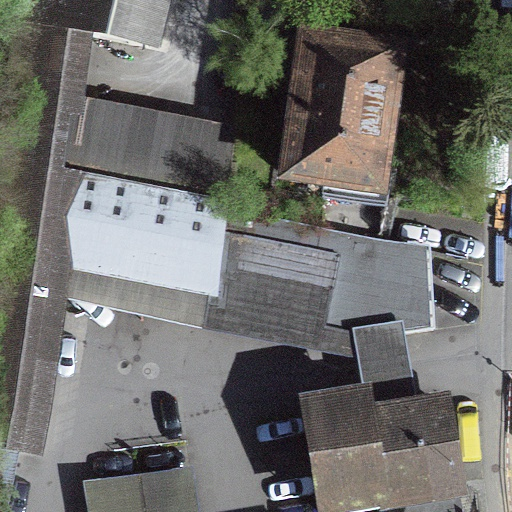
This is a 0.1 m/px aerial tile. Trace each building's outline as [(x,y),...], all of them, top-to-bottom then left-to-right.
[(71,111),(82,31),(68,28),(74,0),(22,0),(18,17),(0,142),(0,162),(225,205),(236,131),(124,111),(123,121),(71,111)] [(158,0),(74,0),(68,28),(82,31),(147,48),(158,0)] [(378,190),(397,60),(307,47),(300,98),(297,98),(293,131),(296,131),(289,181),(325,185),(320,230),(378,241),(389,192),(378,190)] [(0,162),(0,446),(21,451),(36,454),(54,337),(42,331),(48,297),(61,267),(212,294),(208,313),(347,341),(359,341),(414,332),(430,329),(425,250),(378,241),(320,230),(224,211),(225,205),(0,162)] [(420,369),(414,332),(359,341),(364,371),(369,399),(372,418),(427,409),(420,369)] [(427,409),(372,418),(369,399),(306,409),(323,511),(341,511),(367,508),(459,493),(445,407),(427,409)] [(0,446),(0,511),(7,511),(21,451),(0,446)] [(189,511),(186,488),(80,503),(81,511),(189,511)] [(462,511),(459,493),(367,508),(367,511),(462,511)]
